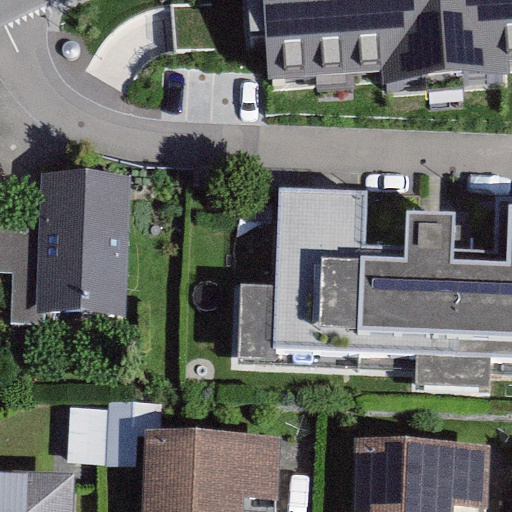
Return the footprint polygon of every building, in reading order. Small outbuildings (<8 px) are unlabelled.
[(511,0),(245,0),(250,52),(271,50),(274,86),(388,78),(389,95),(504,86),(502,69),(511,68),(511,0)] [(134,191),(42,189),(38,327),(130,330),(134,191)] [(375,210),(285,206),(278,368),(511,378),(511,218),(509,218),(506,283),(460,281),(462,234),(412,232),(410,275),(372,273),(375,210)] [(110,407),(110,415),(109,470),(136,471),(136,438),(164,438),(165,409),(110,407)] [(110,415),(73,414),(72,469),(109,470),(110,415)] [(283,511),(286,450),(151,445),(148,511),(283,511)] [(493,511),(495,458),(358,454),(355,511),(493,511)] [(78,511),(80,488),(0,484),(0,511),(78,511)]
